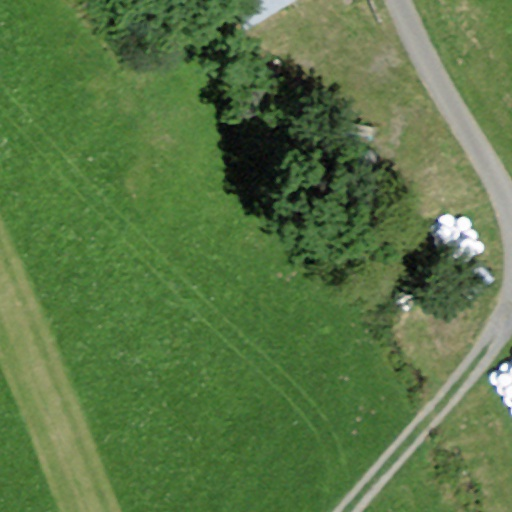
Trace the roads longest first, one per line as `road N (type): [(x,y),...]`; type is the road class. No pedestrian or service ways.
road 1 (track): [(511,289),(472,382),(356,511)]
road 2 (unclassified): [(398,0),(511,216)]
